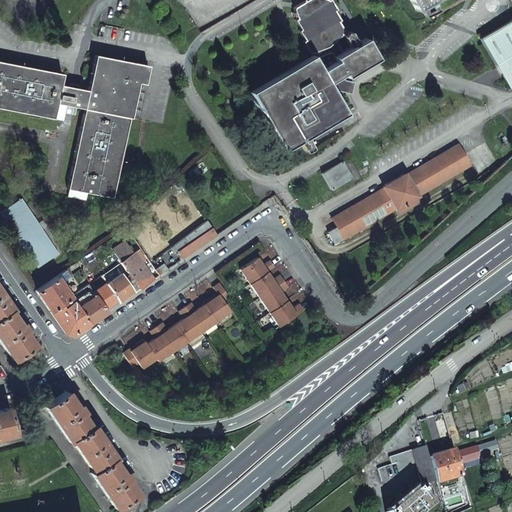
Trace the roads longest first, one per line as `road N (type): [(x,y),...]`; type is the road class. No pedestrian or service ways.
road 1 (residential): [(77,349),(273,220),(349,319),(511,186)]
road 2 (trunk): [(511,242),(444,276),(246,418),(210,428),(173,429),(139,418),(113,399),(77,349)]
road 3 (trunk): [(511,242),(181,511)]
road 4 (trunk): [(217,511),(511,272)]
road 5 (residential): [(277,511),(444,372)]
road 6 (residential): [(64,357),(124,443),(149,462)]
